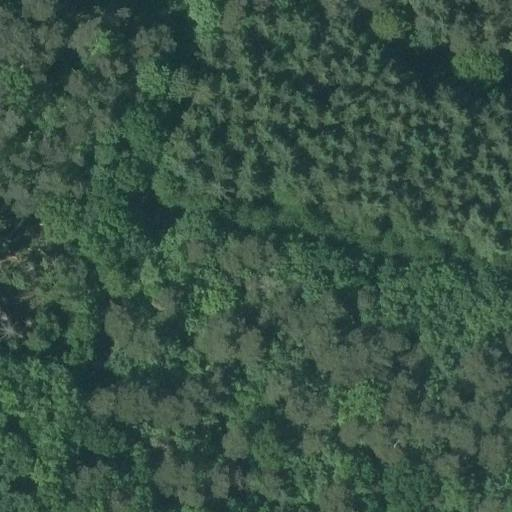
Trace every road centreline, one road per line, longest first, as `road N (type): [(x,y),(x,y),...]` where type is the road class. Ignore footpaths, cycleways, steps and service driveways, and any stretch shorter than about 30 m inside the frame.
road 1 (track): [(511,273),(367,255),(134,200),(42,511)]
road 2 (track): [(134,200),(196,0)]
